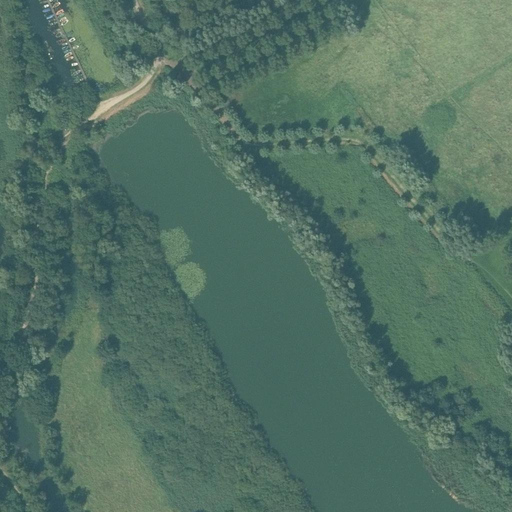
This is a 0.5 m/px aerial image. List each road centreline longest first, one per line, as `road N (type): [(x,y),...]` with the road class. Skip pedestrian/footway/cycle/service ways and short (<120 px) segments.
road 1 (track): [(157,55),(188,71),(243,142),(358,141),(511,314)]
road 2 (track): [(138,0),(157,55),(153,75),(75,127)]
